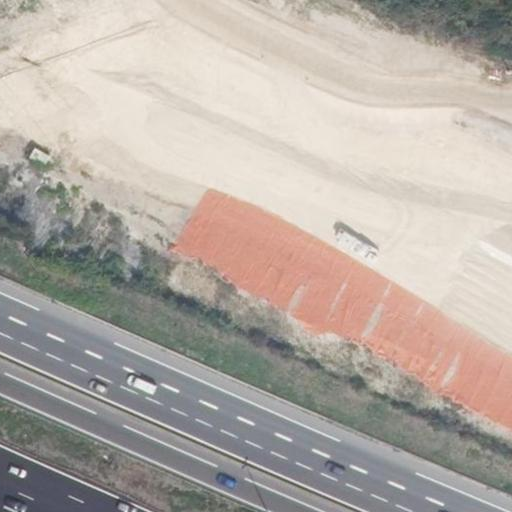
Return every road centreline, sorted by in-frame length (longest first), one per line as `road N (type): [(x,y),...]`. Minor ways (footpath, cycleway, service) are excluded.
road 1 (motorway): [(447,511),(0,325)]
road 2 (trunk): [(284,511),(0,390)]
road 3 (track): [(511,130),(457,134),(400,118),(352,94),(311,31)]
